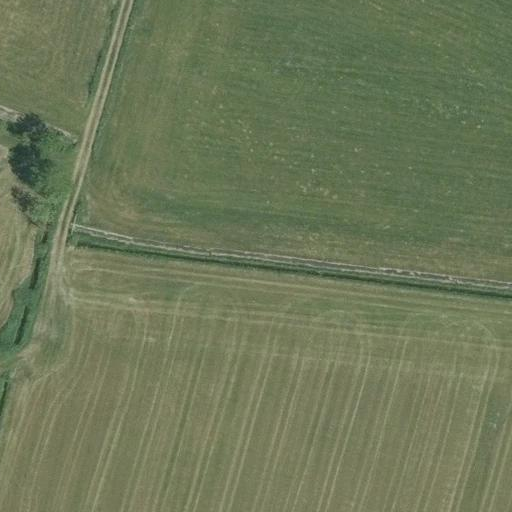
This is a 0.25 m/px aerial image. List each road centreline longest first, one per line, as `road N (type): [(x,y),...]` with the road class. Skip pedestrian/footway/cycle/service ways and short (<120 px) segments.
road 1 (track): [(62,232),(125,0)]
road 2 (track): [(0,367),(30,351),(62,232)]
